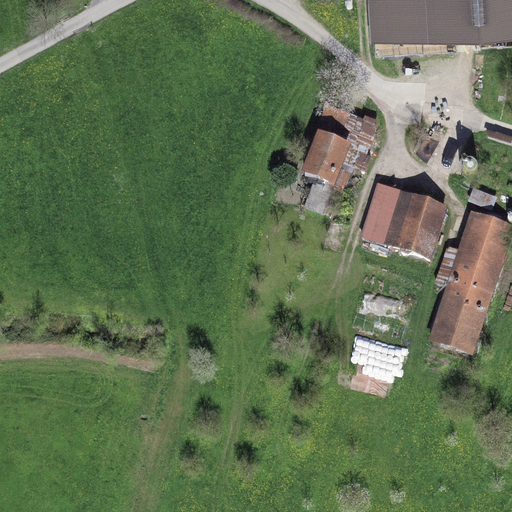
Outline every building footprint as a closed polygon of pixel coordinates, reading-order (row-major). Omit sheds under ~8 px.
[(511,0),(394,0),(398,39),(511,31),(511,0)] [(483,66),(411,54),(402,108),(473,120),(483,66)] [(358,128),(321,116),(299,182),(335,194),(358,128)] [(453,216),(380,194),(364,244),(437,267),(453,216)] [(511,279),(511,233),(479,222),(435,350),(482,366),(511,279)]
